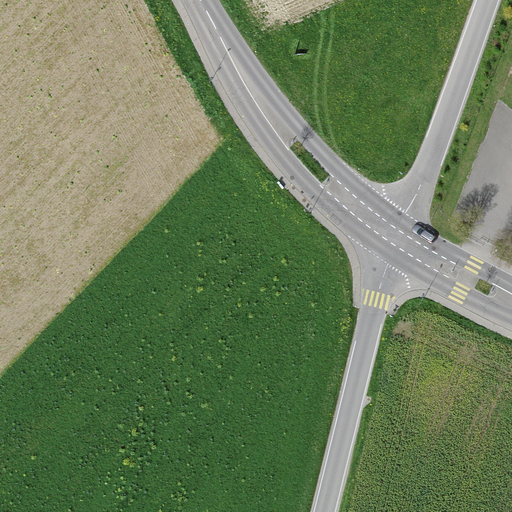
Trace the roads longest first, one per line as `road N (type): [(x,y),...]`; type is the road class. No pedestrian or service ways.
road 1 (secondary): [(211,20),(235,89),(283,160),(389,254)]
road 2 (secondary): [(400,220),(310,141),(211,20)]
road 3 (tertiary): [(389,254),(323,511)]
road 4 (unclassified): [(484,0),(400,220)]
road 5 (secondary): [(389,254),(511,316)]
road 6 (secondary): [(511,285),(400,220)]
